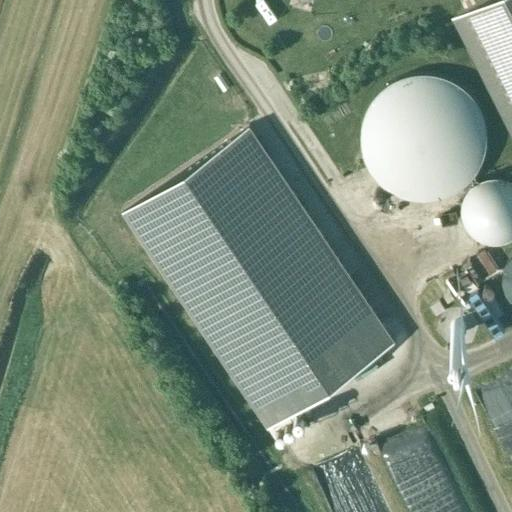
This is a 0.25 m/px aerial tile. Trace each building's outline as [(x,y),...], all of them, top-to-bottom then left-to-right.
[(511,0),(482,0),(456,13),(511,124),(511,0)] [(433,71),(426,70),(422,70),(418,71),(413,71),(409,72),(405,73),(401,75),(397,76),(393,78),(391,80),(387,82),(384,85),(380,88),(377,91),(374,94),(372,97),(369,101),(367,105),(365,109),(364,113),(363,117),(362,121),(361,126),(361,130),(360,135),(361,139),(361,143),(362,148),(363,152),(365,156),(366,160),(368,164),(371,168),(373,171),(376,175),(379,178),(382,181),(385,184),(389,186),(391,187),(395,189),(399,191),(403,193),(407,194),(411,195),(415,196),(418,196),(422,196),(426,196),(431,196),(435,195),(437,195),(441,194),(445,193),(448,192),(452,190),(455,188),(459,186),(463,183),(468,179),(471,175),(473,172),(476,169),(478,165),(480,161),(482,157),(484,153),(485,149),(485,147),(486,142),(486,138),(487,133),(486,129),(486,125),(485,120),(485,118),(484,116),(483,112),(481,108),(479,104),(477,100),(475,97),(472,93),(469,90),(466,87),(464,85),(461,83),(457,80),(453,78),(450,76),(446,74),(441,73),(437,72),(433,71)] [(393,338),(249,123),(123,208),(267,423),(393,338)] [(511,178),(507,176),(504,175),(502,174),(499,174),(495,174),(492,174),(488,174),(486,175),(483,176),(479,177),(477,178),(475,180),(472,182),(469,185),(467,188),(465,190),(464,192),(463,196),(462,199),(462,201),(461,202),(461,206),(461,209),(462,213),(462,216),(463,218),(465,222),(466,224),(468,227),(470,229),(472,232),(475,234),(479,236),(481,237),(483,238),(486,239),(491,240),(493,240),(497,240),(500,240),(505,239),(507,238),(510,236),(511,235),(511,178)] [(511,255),(509,258),(504,267),(502,276),(503,285),(507,294),(511,298),(511,255)] [(460,319),(458,318),(456,318),(453,319),(452,320),(451,322),(450,323),(450,324),(450,327),(451,329),(452,331),(454,332),(457,333),(459,333),(461,332),(463,330),(464,328),(465,326),(465,324),(464,323),(463,321),(462,320),(460,319)] [(336,449),(315,460),(340,511),(364,511),(359,501),(366,498),(372,511),(376,511),(385,508),(347,435),(332,443),(336,449)]
